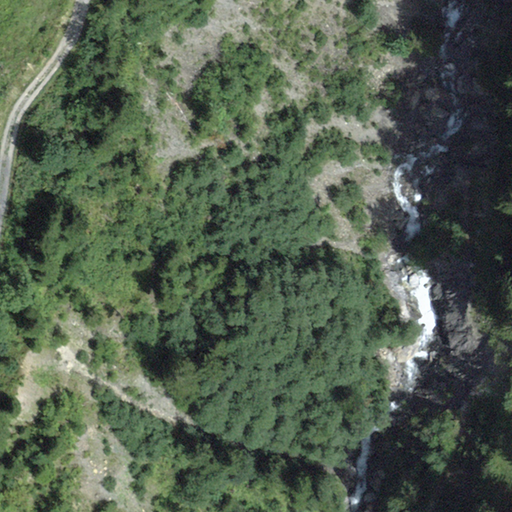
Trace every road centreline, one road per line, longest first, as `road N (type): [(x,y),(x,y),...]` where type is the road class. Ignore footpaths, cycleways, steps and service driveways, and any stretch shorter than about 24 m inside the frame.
road 1 (track): [(432,511),(476,378),(468,176),(495,68),(511,41)]
road 2 (track): [(79,0),(4,131),(0,161)]
